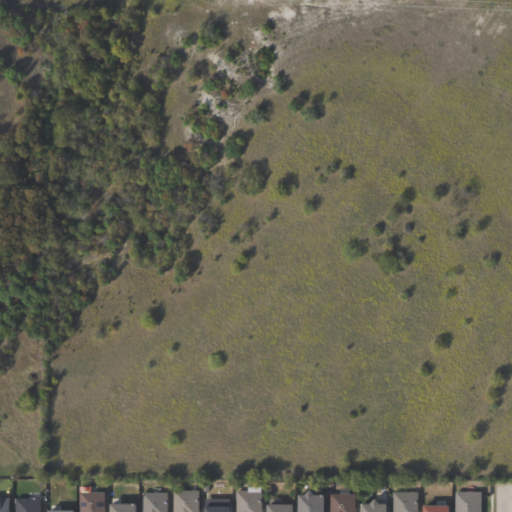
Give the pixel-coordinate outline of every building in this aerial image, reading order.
[(172,511),(172,491),(198,492),(198,511),(172,511)] [(326,496),(325,511),(299,511),(299,496),(305,496),(310,491),(315,496),(326,496)] [(234,511),(235,492),(261,493),(261,511),(234,511)] [(105,494),(104,511),(78,511),(79,493),(105,494)] [(418,493),(417,511),(391,511),(392,493),(418,493)] [(454,511),(455,493),(481,493),(481,511),(454,511)] [(167,494),(166,511),(140,511),(141,494),(167,494)] [(329,511),(329,495),(355,495),(355,511),(329,511)] [(0,511),(0,499),(9,500),(9,511),(10,511),(0,511)] [(14,511),(14,500),(40,500),(40,511),(14,511)] [(376,500),(380,505),(388,505),(388,511),(361,511),(362,505),(371,505),(376,500)] [(444,501),(444,507),(451,507),(451,511),(424,511),(424,507),(434,507),(434,501),(444,501)]
